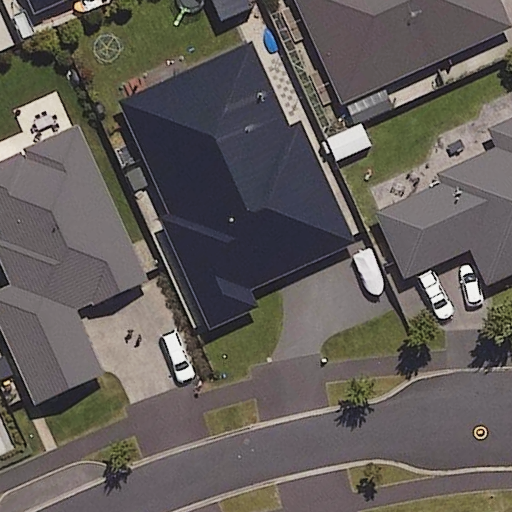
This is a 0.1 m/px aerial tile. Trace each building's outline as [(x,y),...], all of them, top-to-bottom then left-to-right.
[(256,14),(249,0),(215,0),(227,27),(256,14)] [(511,32),(511,29),(498,0),(297,0),(353,126),(440,87),(432,69),(511,32)] [(294,135),(254,47),(123,106),(171,212),(160,217),(212,333),(260,312),(253,295),(357,248),(305,130),(294,135)] [(511,281),(511,127),(495,136),(502,152),(440,181),(444,188),(380,219),(410,284),(474,254),(492,291),(511,281)] [(149,287),(80,133),(0,168),(0,233),(5,244),(0,246),(0,255),(16,292),(0,299),(0,321),(40,411),(107,381),(78,318),(149,287)]
